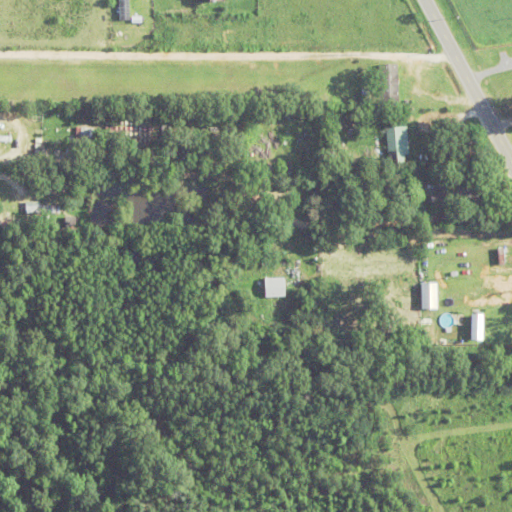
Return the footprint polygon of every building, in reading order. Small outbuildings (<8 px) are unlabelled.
[(125,0),(125,21),(114,21),(113,0),(125,0)] [(379,129),(401,127),(404,155),(398,156),(399,163),(388,164),(387,154),(382,154),(379,129)] [(20,214),(20,207),(56,206),(56,214),(20,214)] [(257,278),(277,278),(278,297),(258,297),(257,278)] [(430,308),(414,309),(413,283),(430,283),(430,308)] [(475,314),(475,341),(463,340),(463,313),(475,314)]
